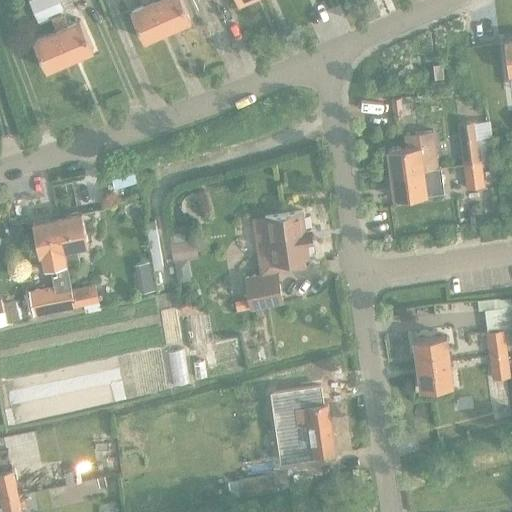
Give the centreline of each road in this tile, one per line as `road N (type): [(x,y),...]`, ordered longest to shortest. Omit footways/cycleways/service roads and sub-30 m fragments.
road 1 (unclassified): [(0,168),(322,60)]
road 2 (residential): [(389,511),(355,273)]
road 3 (residential): [(355,273),(322,60)]
road 4 (residential): [(511,252),(355,273)]
road 5 (unclassified): [(322,60),(466,0)]
